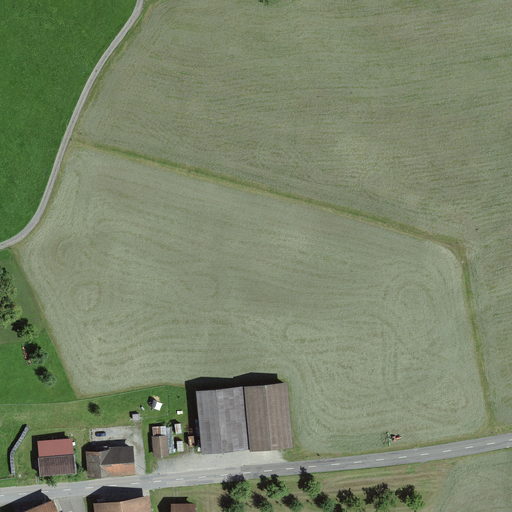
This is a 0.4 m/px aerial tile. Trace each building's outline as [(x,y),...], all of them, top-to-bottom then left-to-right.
[(288,382),(198,390),(203,453),(294,445),(288,382)] [(168,435),(153,436),(154,455),(168,455),(168,435)] [(74,437),(39,441),(42,475),(77,472),(74,437)] [(134,447),(86,451),(89,477),(136,473),(134,447)] [(153,511),(151,495),(95,503),(96,511),(153,511)] [(60,511),(54,497),(16,511),(60,511)] [(196,511),(197,503),(173,504),(173,511),(196,511)]
